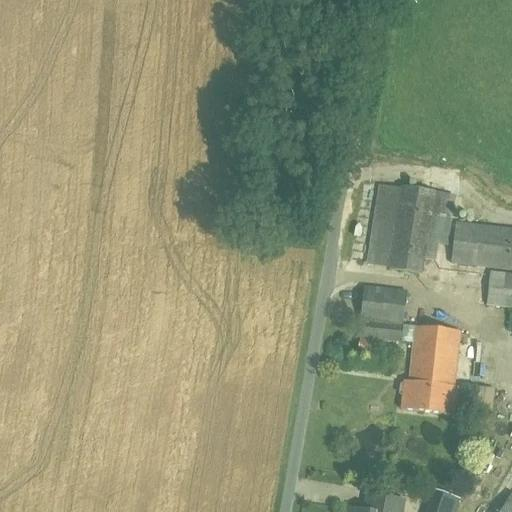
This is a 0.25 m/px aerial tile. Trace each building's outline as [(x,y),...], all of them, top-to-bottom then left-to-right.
[(447,246),(455,197),(378,185),(365,264),(422,275),(426,244),(447,246)] [(511,271),(511,230),(455,224),(450,265),(511,271)] [(511,308),(511,274),(489,272),(486,306),(511,308)] [(400,344),(406,291),(362,286),(356,339),(358,340),(356,354),(371,355),(372,341),(400,344)] [(453,389),(459,333),(414,327),(408,383),(403,383),(403,384),(400,385),(399,394),(402,395),(400,410),(454,417),(457,389),(453,389)] [(491,416),(491,415),(494,390),(476,387),(473,414),(491,416)] [(444,511),(465,511),(471,498),(453,491),(444,511)] [(511,511),(511,494),(500,511),(511,511)] [(401,511),(403,502),(368,495),(365,511),(347,509),(346,511),(401,511)]
